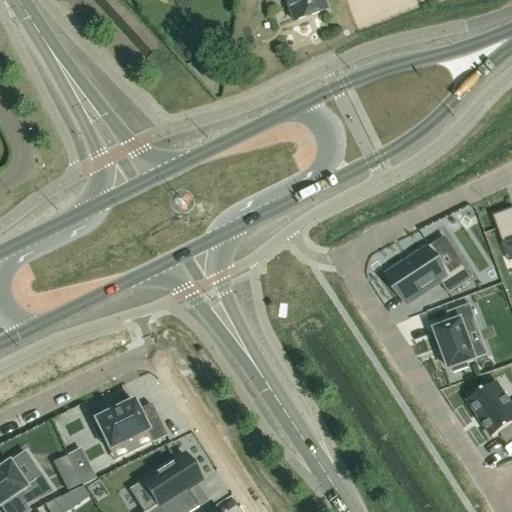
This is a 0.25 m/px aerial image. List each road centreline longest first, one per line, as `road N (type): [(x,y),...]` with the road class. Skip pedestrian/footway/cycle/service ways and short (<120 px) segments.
road 1 (residential): [(495,489),(339,257),(511,172)]
road 2 (residential): [(256,511),(157,362),(135,361),(0,426)]
road 3 (unclassified): [(352,511),(184,252)]
road 4 (primary): [(317,187),(408,140),(511,48)]
road 5 (primary): [(511,29),(376,71),(292,110)]
road 6 (residential): [(142,186),(18,0)]
road 7 (primary): [(32,328),(184,252)]
road 8 (primary): [(292,110),(142,186)]
road 9 (primary): [(184,252),(317,187)]
road 10 (primary): [(142,186),(12,246)]
